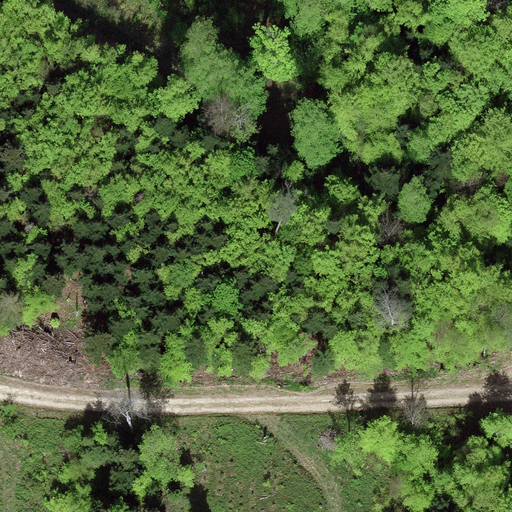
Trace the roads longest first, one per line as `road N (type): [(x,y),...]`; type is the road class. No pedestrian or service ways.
road 1 (track): [(62,0),(318,176),(511,294)]
road 2 (track): [(511,391),(122,411),(0,392)]
